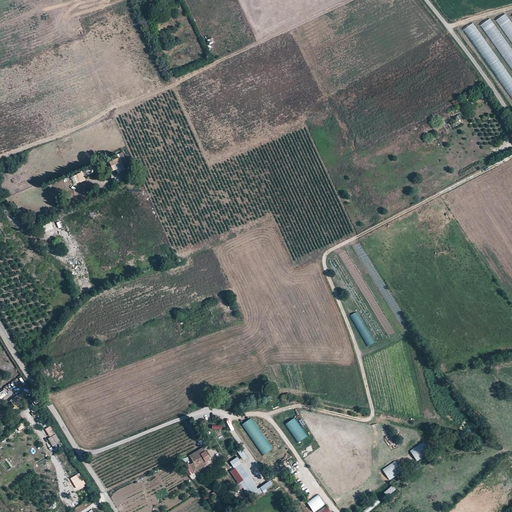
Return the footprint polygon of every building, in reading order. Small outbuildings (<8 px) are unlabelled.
[(504,31),(511,25),(511,22),(505,14),(496,20),(504,31)] [(497,34),(495,32),(498,31),(491,18),(481,24),(489,39),(497,34)] [(473,43),(482,39),(474,23),(465,28),(473,43)] [(118,168),(123,166),(122,164),(126,162),(123,155),(117,158),(109,162),(111,166),(113,170),(118,168)] [(357,328),(367,347),(374,343),(363,325),(357,328)] [(252,418),(242,424),(263,456),(272,450),(252,418)] [(296,443),(306,438),(295,418),(286,423),(296,443)] [(49,437),(55,434),(51,426),(45,429),(49,437)] [(48,438),(53,446),(61,442),(56,434),(48,438)] [(423,442),(410,451),(417,461),(430,452),(423,442)] [(206,462),(211,459),(206,452),(203,447),(188,456),(189,458),(193,463),(190,465),(194,472),(204,466),(202,463),(205,461),(206,462)] [(244,462),(249,459),(241,447),(237,450),(244,462)] [(239,456),(230,462),(234,468),(231,470),(249,500),(261,493),(239,456)] [(382,469),(388,480),(402,472),(395,461),(382,469)] [(289,465),(286,467),(291,474),(295,472),(289,465)] [(80,473),(70,478),(77,489),(86,484),(80,473)] [(270,480),(260,487),(263,491),(273,484),(270,480)] [(383,492),(387,497),(396,490),(393,486),(383,492)] [(218,489),(211,493),(216,501),(223,496),(218,489)] [(319,494),(307,501),(313,511),(325,505),(319,494)] [(364,511),(367,511),(380,503),(378,499),(363,510),(364,511)] [(222,511),(226,511),(232,505),(226,500),(219,510),(222,511)]
